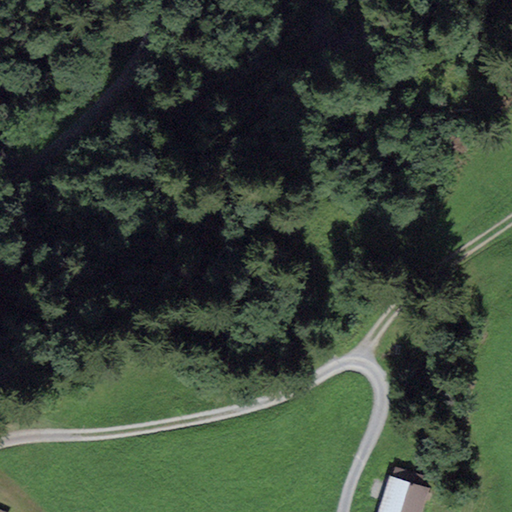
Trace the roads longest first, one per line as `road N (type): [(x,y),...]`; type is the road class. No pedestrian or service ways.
road 1 (track): [(343,511),(382,392),(376,372),(356,360),(230,411),(0,442)]
road 2 (track): [(0,196),(98,112),(184,0)]
road 3 (track): [(341,361),(440,270),(511,219)]
